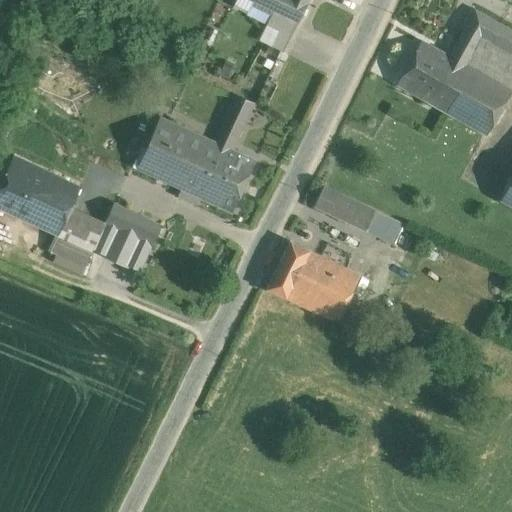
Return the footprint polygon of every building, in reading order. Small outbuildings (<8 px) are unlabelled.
[(302,0),(250,0),(273,11),(296,22),(297,22),(307,2),(302,0)] [(511,30),(474,9),(448,55),(468,67),(443,111),(485,135),(511,87),(511,30)] [(296,22),(273,11),(266,25),(289,37),(296,22)] [(289,37),(266,25),(259,39),(282,51),(289,37)] [(448,55),(420,40),(396,84),(443,111),(468,67),(448,55)] [(235,95),(216,135),(213,141),(231,150),(253,102),(235,95)] [(213,141),(159,117),(136,168),(189,192),(213,141)] [(231,150),(213,141),(189,192),(231,211),(253,160),(231,150)] [(78,187),(12,157),(0,182),(0,208),(56,235),(55,238),(90,254),(102,227),(67,211),(78,187)] [(511,175),(499,199),(511,206),(511,175)] [(392,219),(323,186),(313,206),(383,239),(392,219)] [(160,225),(112,203),(102,227),(149,249),(160,225)] [(321,256),(289,241),(266,289),(297,304),(321,256)] [(321,256),(297,304),(336,323),(359,275),(321,256)]
